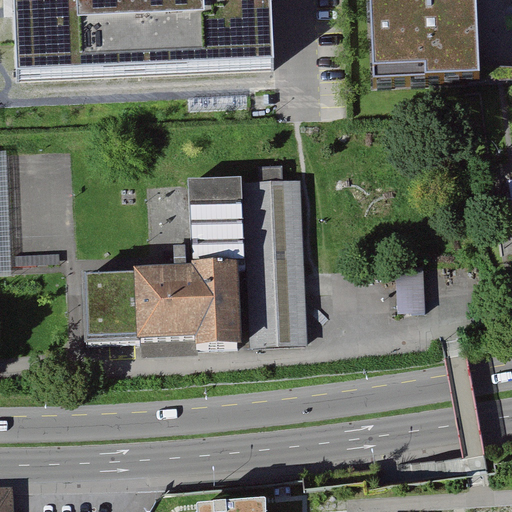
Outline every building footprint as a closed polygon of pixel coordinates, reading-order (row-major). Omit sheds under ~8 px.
[(266,0),(14,0),(18,83),(270,71),(266,0)] [(370,0),(373,86),(478,83),(475,0),(370,0)] [(71,191),(78,173),(48,161),(41,179),(71,191)] [(85,282),(88,347),(198,341),(198,353),(308,348),(304,272),(300,184),(284,185),(283,169),(258,170),(259,186),(189,189),(192,255),(174,256),(175,278),(85,282)] [(60,257),(13,259),(14,275),(61,273),(60,257)] [(396,272),(398,318),(426,316),(424,271),(396,272)] [(0,492),(0,511),(14,511),(13,492),(0,492)]
